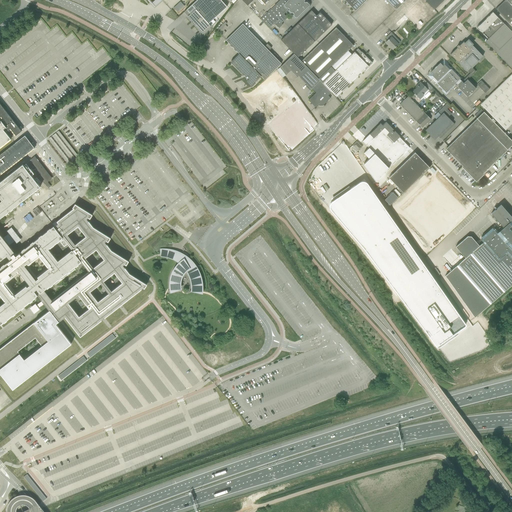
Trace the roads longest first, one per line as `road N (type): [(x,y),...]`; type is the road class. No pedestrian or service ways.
road 1 (motorway): [(511,390),(303,447),(121,511)]
road 2 (motorway): [(158,511),(377,441),(511,420)]
road 3 (secondary): [(276,174),(235,114),(127,24)]
road 4 (secondary): [(121,35),(203,98),(267,181)]
road 5 (secondary): [(511,496),(391,334)]
road 6 (unclassified): [(488,511),(439,456),(320,487)]
road 7 (residential): [(272,135),(218,69),(169,42),(162,20),(136,6)]
road 8 (unclassified): [(371,91),(470,192),(491,190),(511,170)]
road 9 (secondary): [(273,191),(316,254),(391,334)]
road 10 (secondary): [(391,334),(282,184)]
road 11 (unclassified): [(210,377),(261,354),(271,340),(242,291)]
road 12 (unclassified): [(78,176),(69,177),(0,89)]
